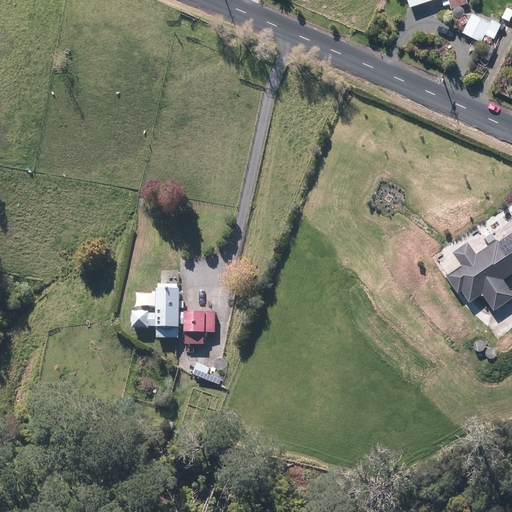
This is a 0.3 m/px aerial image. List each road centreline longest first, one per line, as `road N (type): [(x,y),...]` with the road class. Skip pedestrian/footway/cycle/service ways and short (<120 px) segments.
road 1 (unclassified): [(511,126),(215,0)]
road 2 (unknown): [(288,31),(219,250),(196,293)]
